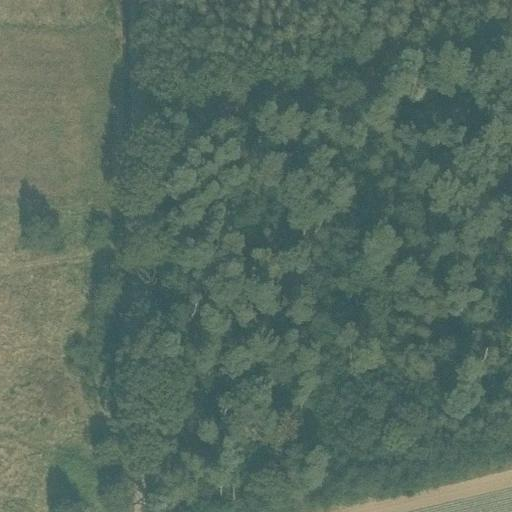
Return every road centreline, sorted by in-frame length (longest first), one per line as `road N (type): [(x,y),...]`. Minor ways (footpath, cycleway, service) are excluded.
road 1 (unclassified): [(142,511),(138,125)]
road 2 (unclassified): [(138,125),(511,45)]
road 3 (track): [(0,273),(139,255)]
road 4 (unclassified): [(138,125),(136,0)]
